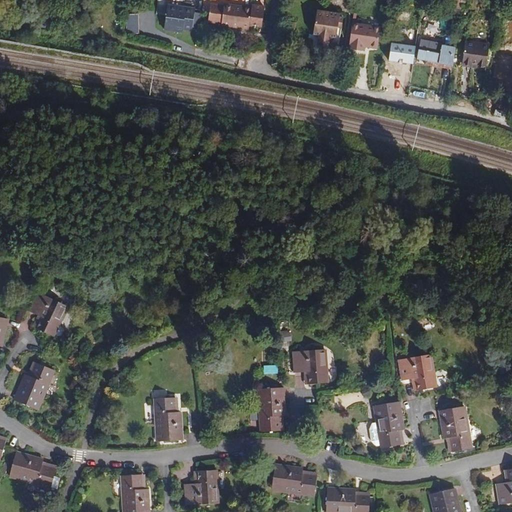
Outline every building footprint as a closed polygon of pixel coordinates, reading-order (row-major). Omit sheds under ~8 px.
[(224,6),(211,4),(208,21),(221,23),(221,26),(249,30),(250,25),(263,27),(265,8),(253,6),(252,8),(224,5),(224,6)] [(200,29),(202,14),(195,13),(195,9),(167,5),(164,30),(175,32),(176,29),(192,31),(193,28),(200,29)] [(340,14),(317,10),(313,35),(316,35),(318,42),(317,48),(328,50),(329,43),(334,38),(336,38),(338,26),(342,27),(343,18),(340,17),(340,14)] [(413,12),(396,10),(394,26),(411,28),(413,12)] [(405,43),(394,41),(391,66),(408,68),(411,46),(405,45),(405,43)] [(453,65),(455,47),(421,41),(418,59),(426,60),(425,64),(433,65),(433,62),(453,65)] [(480,65),(479,69),(486,69),(490,45),(466,42),(462,62),(480,65)] [(511,48),(495,46),(492,67),(511,70),(511,48)] [(381,63),(368,62),(367,76),(380,78),(381,63)] [(41,317),(36,328),(52,336),(67,307),(38,293),(29,311),(38,316),(41,317)] [(33,327),(36,328),(41,317),(38,316),(33,327)] [(308,372),(308,384),(327,383),(325,350),(293,352),(294,373),(304,372),(308,372)] [(416,378),(418,390),(436,387),(430,354),(399,360),(403,380),(412,379),(416,378)] [(31,377),(37,363),(33,361),(28,375),(31,377)] [(54,370),(37,363),(31,377),(28,375),(26,374),(15,400),(38,410),(54,370)] [(280,416),(283,416),(286,416),(284,388),(259,390),(262,432),(280,431),(280,416)] [(361,392),(364,397),(371,394),(368,388),(361,392)] [(175,412),(174,398),(155,399),(158,441),(182,440),(181,412),(178,412),(175,412)] [(398,430),(402,430),(404,429),(399,402),(375,406),(378,422),(382,445),(382,448),(401,445),(398,430)] [(450,437),(453,452),(471,449),(464,407),(439,411),(444,438),(447,438),(450,437)] [(382,445),(378,422),(372,423),(369,429),(372,441),(376,446),(382,445)] [(42,465),(43,462),(44,460),(17,452),(10,476),(51,487),(54,476),(56,469),(42,465)] [(302,474),(303,471),(303,468),(275,464),(272,489),(314,495),(317,476),(302,474)] [(504,470),(506,483),(497,484),(500,505),(511,502),(511,469),(508,470),(504,470)] [(198,483),(195,484),(185,484),(186,505),(218,503),(216,470),(198,471),(198,483)] [(142,489),(141,474),(122,476),(124,511),(149,511),(148,489),(145,489),(142,489)] [(54,476),(51,487),(57,489),(60,477),(54,476)] [(355,496),(356,492),(356,490),(328,488),(326,511),(369,511),(370,497),(355,496)] [(435,511),(460,511),(455,489),(431,495),(435,511)]
